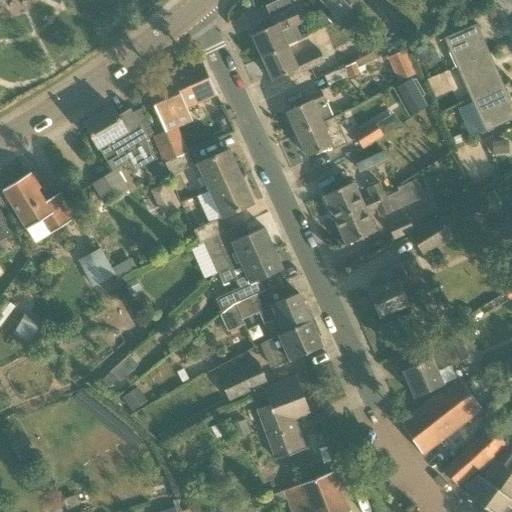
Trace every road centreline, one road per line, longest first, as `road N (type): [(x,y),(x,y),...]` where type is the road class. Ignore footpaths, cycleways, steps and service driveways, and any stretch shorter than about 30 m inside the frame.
road 1 (residential): [(449,511),(389,432),(197,7)]
road 2 (secondary): [(0,143),(125,64),(197,7)]
